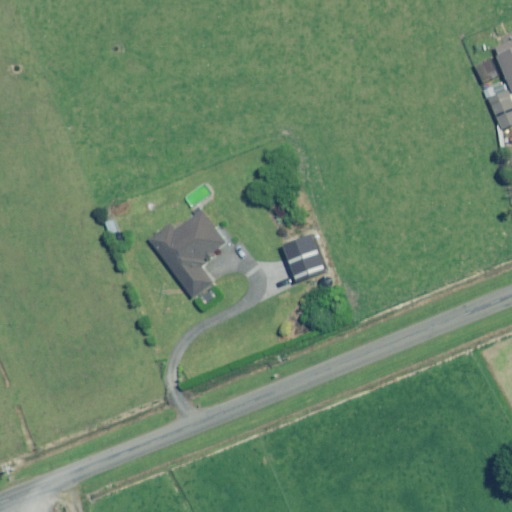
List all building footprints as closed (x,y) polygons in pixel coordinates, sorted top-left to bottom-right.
[(511,43),(499,48),(511,81),(511,43)] [(500,76),(491,59),(477,65),(485,83),(500,76)] [(511,126),(511,96),(510,91),(492,99),(504,130),(511,126)] [(172,224),(151,240),(195,299),(215,284),(203,267),(208,263),(205,260),(227,244),(203,212),(177,231),(172,224)] [(328,271),(313,234),(284,245),(299,282),(328,271)]
